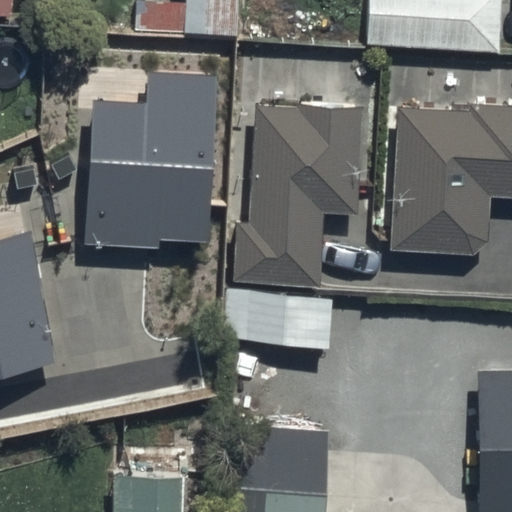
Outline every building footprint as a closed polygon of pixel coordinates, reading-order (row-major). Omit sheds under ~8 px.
[(235,0),(182,0),(182,31),(235,32),(235,0)] [(497,0),(363,0),(362,41),(496,45),(497,0)] [(145,102),(93,99),(86,244),(158,247),(158,240),(208,242),(217,74),(147,70),(145,102)] [(362,113),(256,107),(250,228),(238,227),(235,286),(321,290),(324,214),(357,215),(362,113)] [(480,114),(399,110),(391,253),(476,258),(490,244),(492,201),(511,201),(511,109),(480,108),(480,114)] [(30,230),(0,236),(0,371),(55,361),(30,230)] [(333,296),(226,291),(224,342),(330,347),(333,296)] [(511,511),(511,373),(479,374),(479,511),(511,511)] [(321,511),(324,423),(224,423),(221,511),(321,511)] [(174,511),(175,468),(106,467),(105,511),(174,511)]
